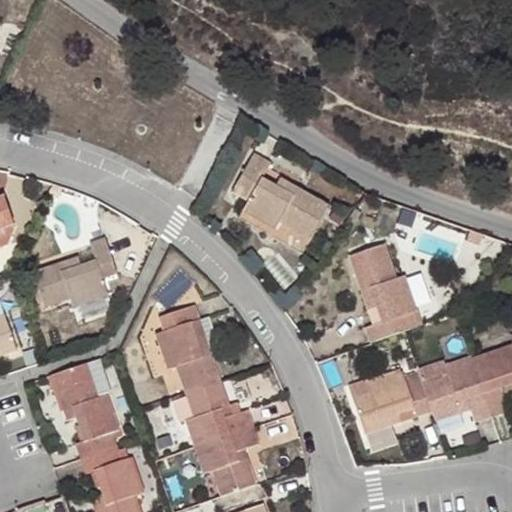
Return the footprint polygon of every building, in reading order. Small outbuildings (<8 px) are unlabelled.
[(319,210),(281,187),(275,196),(262,188),(252,182),(262,165),(247,157),(228,189),(242,197),(232,212),(266,232),(271,224),(283,232),(300,242),(319,210)] [(275,196),(281,187),(268,179),(262,188),(275,196)] [(0,237),(9,228),(0,201),(0,237)] [(278,240),(283,232),(271,224),(266,232),(278,240)] [(67,265),(65,256),(29,268),(40,303),(63,296),(65,303),(102,291),(97,274),(112,269),(100,237),(86,241),(91,256),(79,261),(67,265)] [(362,343),(398,331),(416,325),(398,275),(390,277),(377,242),(342,254),(357,298),(366,326),(357,329),(362,343)] [(77,252),(65,256),(67,265),(79,261),(77,252)] [(266,254),(254,264),(274,289),(286,279),(266,254)] [(189,321),(198,318),(193,303),(165,313),(170,328),(152,333),(164,368),(174,366),(183,392),(219,381),(207,344),(198,347),(189,321)] [(0,356),(13,352),(0,315),(0,314),(0,356)] [(198,318),(189,321),(198,347),(207,344),(215,341),(207,315),(198,318)] [(509,341),(467,356),(488,417),(502,412),(496,396),(493,387),(511,380),(511,333),(507,335),(509,341)] [(438,359),(411,368),(412,370),(426,412),(429,420),(455,411),(451,402),(464,398),(467,407),(473,423),(488,417),(467,356),(465,352),(438,361),(438,359)] [(112,394),(99,358),(86,363),(99,399),(108,397),(112,394)] [(74,444),(80,460),(107,451),(102,435),(120,429),(108,397),(99,399),(86,363),(51,375),(63,411),(71,408),(76,423),(83,441),(74,444)] [(426,412),(412,370),(398,375),(396,371),(359,384),(358,380),(343,385),(361,435),(386,426),(411,417),(426,412)] [(511,380),(493,387),(496,396),(511,389),(511,380)] [(182,420),(191,448),(253,426),(248,411),(238,413),(230,416),(223,420),(218,408),(227,404),(219,381),(183,392),(191,417),(182,420)] [(177,422),(182,420),(191,417),(183,392),(169,397),(177,422)] [(331,399),(334,409),(347,405),(343,395),(331,399)] [(451,402),(455,411),(467,407),(464,398),(451,402)] [(234,402),(227,404),(230,416),(238,413),(234,402)] [(230,416),(227,404),(218,408),(223,420),(230,416)] [(71,408),(63,411),(68,426),(76,423),(71,408)] [(253,426),(191,448),(200,475),(210,471),(219,497),(254,485),(245,459),(237,463),(232,447),(240,445),(257,439),(253,426)] [(245,459),(240,445),(232,447),(237,463),(245,459)] [(107,451),(80,460),(85,474),(94,471),(100,488),(106,506),(98,509),(98,511),(137,511),(133,498),(142,494),(130,459),(112,464),(107,451)] [(106,506),(100,488),(92,491),(98,509),(106,506)] [(263,511),(260,502),(232,511),(263,511)]
